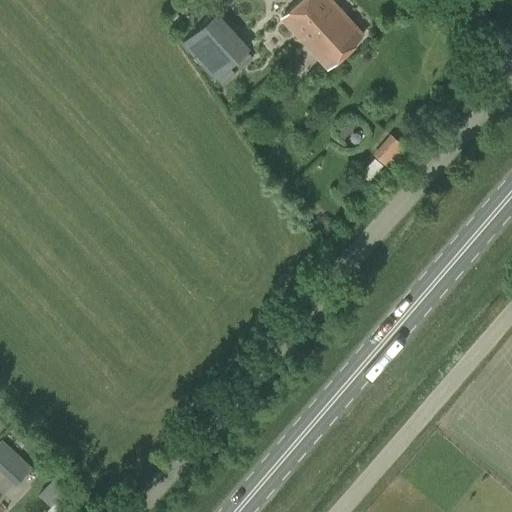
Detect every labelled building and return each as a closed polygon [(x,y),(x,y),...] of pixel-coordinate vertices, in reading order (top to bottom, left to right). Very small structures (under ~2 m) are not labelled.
[(322,15),(334,4),(331,0),(299,0),(280,17),(306,46),(329,23),(322,15)] [(329,23),(306,46),(326,68),(363,35),(334,4),(322,15),(329,23)] [(181,42),(222,86),(239,70),(238,70),(256,54),(215,10),(181,42)] [(386,165),(405,145),(392,133),(373,152),(386,165)] [(371,178),(383,162),(374,156),(362,172),(371,178)] [(0,461),(0,471),(15,485),(32,467),(12,448),(10,449),(1,440),(0,440),(0,452),(5,456),(0,461)]
